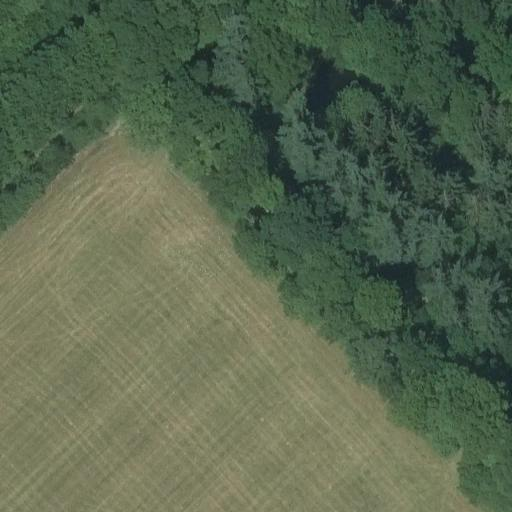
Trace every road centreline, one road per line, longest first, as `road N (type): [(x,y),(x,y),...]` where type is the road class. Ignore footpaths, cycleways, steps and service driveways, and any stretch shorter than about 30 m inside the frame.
road 1 (track): [(120,63),(511,486)]
road 2 (track): [(0,188),(120,63)]
